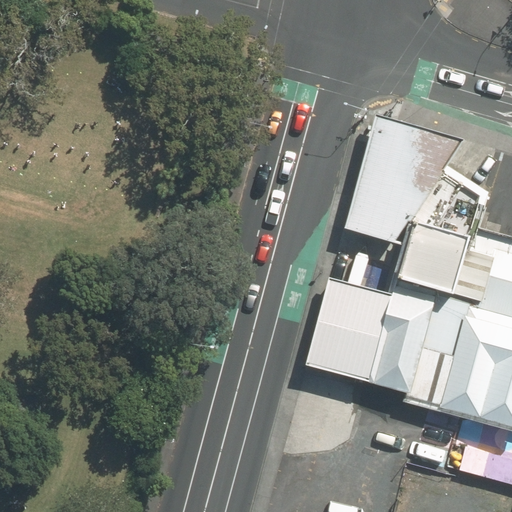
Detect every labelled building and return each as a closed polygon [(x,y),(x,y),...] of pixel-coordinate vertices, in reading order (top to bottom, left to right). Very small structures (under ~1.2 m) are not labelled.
[(343,230),(410,249),(416,225),(467,237),(477,195),(440,172),(464,141),(372,116),(343,230)] [(467,237),(416,225),(410,249),(402,280),(453,292),(467,237)] [(511,240),(470,230),(454,296),(434,291),(432,299),(407,402),(459,417),(511,430),(511,240)] [(393,290),(328,274),(306,361),(371,377),(393,290)] [(432,299),(393,290),(371,377),(367,393),(407,402),(432,299)]
